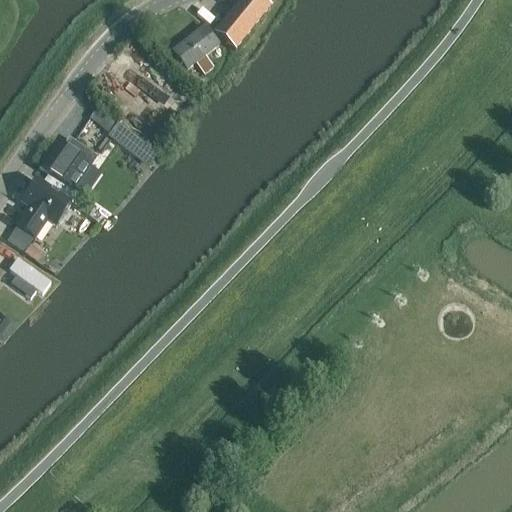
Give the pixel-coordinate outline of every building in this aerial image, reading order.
[(255,0),(244,0),(215,36),(237,54),(271,12),(255,0)] [(218,48),(203,29),(174,52),(189,71),(195,66),(204,78),(214,70),(205,58),(218,48)] [(114,115),(102,131),(110,137),(112,135),(118,128),(122,122),(114,115)] [(118,128),(112,135),(150,165),(156,158),(118,128)] [(56,146),(38,170),(49,178),(42,187),(69,205),(77,210),(83,201),(74,194),(98,160),(73,143),(66,153),(56,146)] [(42,187),(36,182),(35,182),(21,201),(30,207),(15,228),(34,241),(46,223),(54,228),(69,205),(42,187)] [(25,257),(39,267),(46,258),(32,247),(25,257)] [(12,338),(19,327),(9,319),(1,330),(12,338)]
